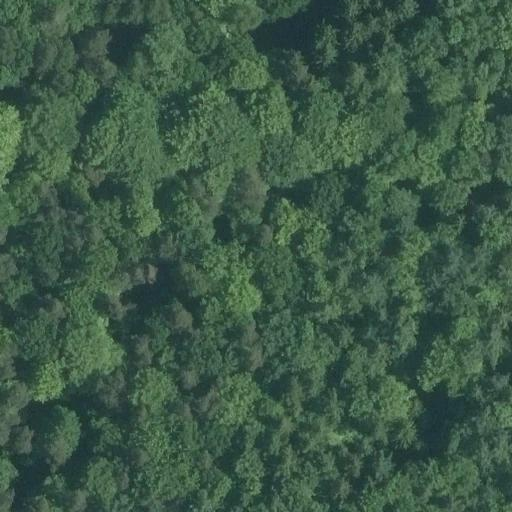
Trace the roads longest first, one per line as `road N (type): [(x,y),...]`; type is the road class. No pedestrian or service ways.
road 1 (track): [(399,112),(0,123)]
road 2 (track): [(387,142),(245,511)]
road 3 (track): [(387,142),(447,370),(462,511)]
road 4 (track): [(420,0),(387,142)]
